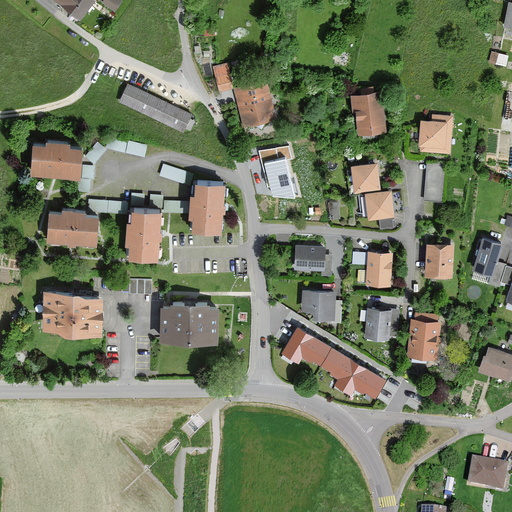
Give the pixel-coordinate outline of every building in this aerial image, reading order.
[(93,0),(61,0),(60,2),(79,17),(93,0)] [(121,2),(118,0),(105,0),(103,3),(115,12),(121,2)] [(511,3),(509,3),(503,27),(511,29),(511,3)] [(489,60),(506,65),(509,53),(492,48),(489,60)] [(235,87),(229,63),(213,68),(220,91),(235,87)] [(267,80),(235,90),(246,123),(278,114),(267,80)] [(191,115),(129,84),(121,101),(183,132),(191,115)] [(387,133),(383,91),(350,94),(352,112),(356,112),(358,135),(387,133)] [(451,154),(454,116),(432,115),(432,119),(421,119),(419,145),(421,146),(420,152),(451,154)] [(110,135),(108,147),(146,152),(148,141),(110,135)] [(81,175),(83,146),(71,145),(71,141),(47,139),(46,143),(35,142),(33,172),(81,175)] [(95,161),(107,146),(98,139),(86,154),(95,161)] [(286,157),(264,162),(272,195),(295,198),(286,157)] [(162,162),(160,175),(191,181),(194,169),(162,162)] [(380,189),(378,162),(352,164),(355,191),(380,189)] [(445,164),(427,163),(424,203),(442,204),(445,164)] [(226,181),(197,180),(197,192),(192,192),(191,216),(194,216),(194,227),(224,229),(226,181)] [(396,216),(393,190),(366,193),(369,219),(379,218),(380,230),(394,228),(393,216),(396,216)] [(340,218),(338,202),(329,203),(331,219),(340,218)] [(162,208),(133,206),(133,219),(128,218),(127,243),(131,243),(130,254),(160,256),(162,208)] [(98,243),(100,214),(88,213),(88,209),(63,207),(63,211),(52,210),(50,240),(98,243)] [(502,243),(483,237),(473,268),(492,274),(502,243)] [(452,278),(454,244),(427,243),(425,276),(452,278)] [(325,254),(326,246),(296,244),(295,269),(322,270),(322,275),(331,275),(332,255),(325,254)] [(392,285),(394,253),(368,251),(366,284),(392,285)] [(366,253),(353,252),(352,264),(365,265),(366,253)] [(152,290),(152,277),(138,276),(137,290),(152,290)] [(81,289),(45,288),(44,329),(64,329),(64,333),(102,334),(103,293),(81,293),(81,289)] [(336,301),(336,290),(304,289),(303,310),(309,310),(309,312),(315,312),(315,318),(332,319),(332,322),(341,323),(342,301),(336,301)] [(172,303),(162,303),(161,340),(218,341),(219,305),(212,305),(212,299),(172,299),(172,303)] [(390,310),(368,307),(368,310),(362,310),(360,321),(367,322),(365,336),(390,339),(390,335),(397,336),(400,309),(391,308),(390,310)] [(438,321),(438,314),(415,312),(415,318),(411,317),(408,357),(437,360),(441,321),(438,321)] [(315,335),(296,324),(281,350),(300,361),(304,354),(315,335)] [(330,344),(315,335),(304,354),(319,363),(330,344)] [(349,355),(330,344),(319,363),(338,373),(349,355)] [(509,381),(511,373),(511,354),(490,346),(487,355),(485,354),(479,370),(509,381)] [(368,365),(349,355),(338,373),(335,384),(350,393),(354,387),(368,365)] [(388,376),(368,365),(354,387),(378,398),(388,376)] [(508,465),(473,459),(468,485),(503,491),(508,465)]
